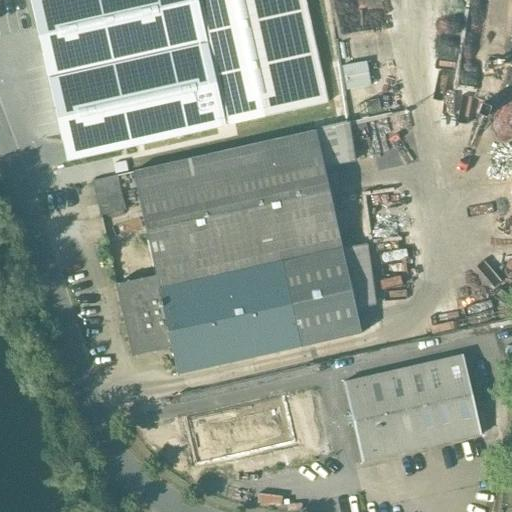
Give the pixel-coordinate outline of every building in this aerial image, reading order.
[(31,0),(48,77),(104,64),(189,45),(205,41),(196,0),(31,0)] [(196,0),(205,41),(224,127),(328,103),(304,0),(196,0)] [(205,41),(48,77),(67,162),(224,127),(205,41)] [(348,123),(316,131),(324,167),(354,162),(348,123)] [(214,154),(132,173),(156,277),(159,290),(342,249),(324,167),(316,131),(268,142),(214,154)] [(109,178),(92,182),(100,217),(126,211),(118,176),(109,178)] [(366,246),(342,250),(356,310),(375,306),(366,246)] [(342,249),(159,290),(171,348),(172,353),(213,344),(218,366),(361,334),(356,310),(342,250),(342,249)] [(156,277),(115,285),(131,357),(171,348),(159,290),(156,277)] [(213,344),(172,353),(177,375),(218,366),(213,344)] [(462,356),(344,383),(362,462),(480,435),(462,356)]
